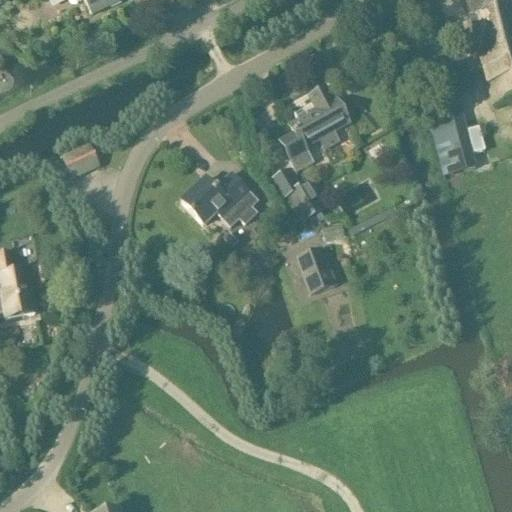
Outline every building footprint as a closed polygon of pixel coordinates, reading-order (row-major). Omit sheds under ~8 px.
[(81,0),(89,16),(120,2),(118,0),(45,0),(46,2),(50,0),(81,0)] [(493,110),(511,104),(511,0),(465,0),(471,20),(493,110)] [(357,70),(364,68),(362,61),(355,63),(357,70)] [(292,135),(277,143),(296,176),(304,171),(300,163),(308,158),(303,149),(346,126),(335,105),(332,107),(324,92),(311,99),(319,114),(290,129),(292,135)] [(457,109),(426,117),(442,179),(473,171),(457,109)] [(70,180),(97,168),(88,148),(61,161),(70,180)] [(214,189),(212,191),(204,182),(181,205),(202,227),(214,215),(229,230),(238,221),(243,227),(255,216),(249,210),(256,204),(229,176),(215,190),(214,189)] [(291,182),(269,194),(289,230),(321,212),(307,186),(297,192),(291,182)] [(228,235),(222,241),(226,245),(232,239),(228,235)] [(335,290),(321,251),(293,262),(308,300),(335,290)] [(0,256),(0,289),(5,321),(34,316),(27,272),(17,273),(14,254),(0,256)]
